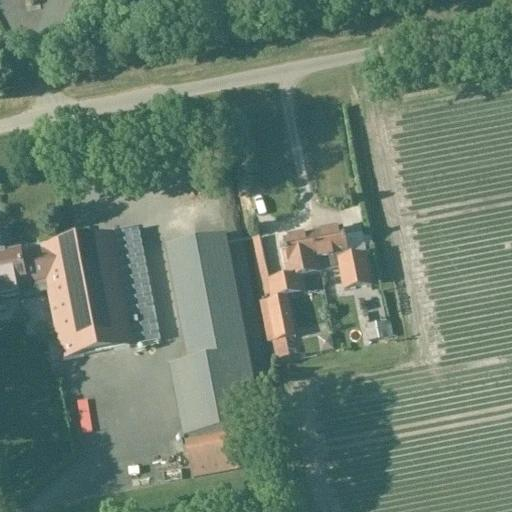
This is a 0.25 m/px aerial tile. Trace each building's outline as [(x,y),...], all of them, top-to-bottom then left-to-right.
[(313,237),(320,275),(339,272),(344,294),(371,288),(365,257),(348,260),(343,231),(313,237)] [(62,363),(160,344),(139,232),(40,251),(41,256),(22,260),(21,256),(0,259),(0,301),(29,296),(27,286),(46,282),(62,363)] [(300,279),(320,275),(313,237),(283,243),(287,267),(283,268),(289,297),(304,295),(300,279)] [(233,433),(263,427),(228,240),(166,252),(187,366),(169,369),(191,482),(240,473),(233,433)] [(287,300),(268,304),(275,344),(295,340),(287,300)] [(379,336),(363,336),(363,349),(379,349),(379,336)]
